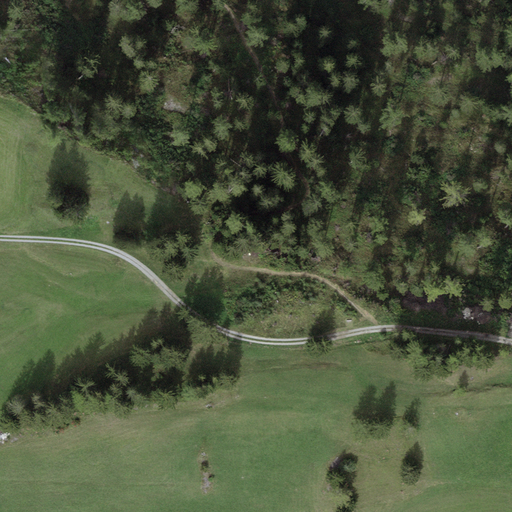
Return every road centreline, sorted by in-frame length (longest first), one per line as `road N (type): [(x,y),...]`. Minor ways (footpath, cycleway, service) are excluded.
road 1 (track): [(0,240),(117,252),(190,314),(232,336),(276,345),(375,329)]
road 2 (track): [(511,340),(375,329)]
